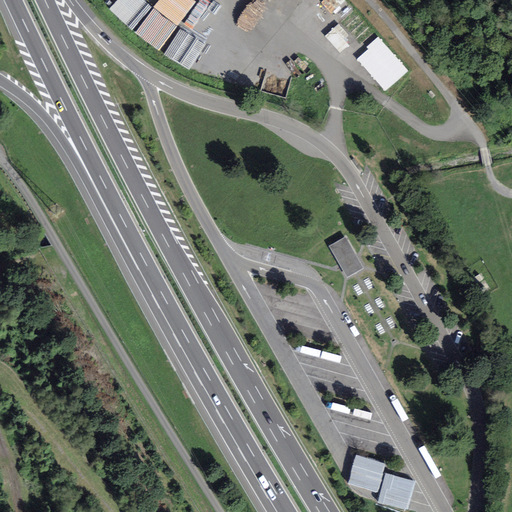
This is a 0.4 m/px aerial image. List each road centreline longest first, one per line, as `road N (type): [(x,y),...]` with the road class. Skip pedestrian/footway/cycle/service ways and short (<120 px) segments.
road 1 (motorway): [(324,511),(157,225),(45,0)]
road 2 (unclassified): [(0,156),(220,511)]
road 3 (motorway): [(12,0),(157,287)]
road 4 (motorway): [(157,287),(286,511)]
road 5 (track): [(367,0),(468,121),(492,180),(511,193)]
road 6 (motorway): [(28,100),(59,135),(132,267),(157,287)]
road 7 (unknown): [(120,511),(0,372)]
